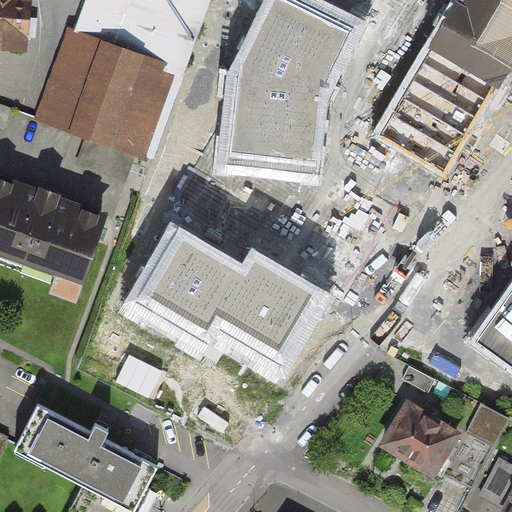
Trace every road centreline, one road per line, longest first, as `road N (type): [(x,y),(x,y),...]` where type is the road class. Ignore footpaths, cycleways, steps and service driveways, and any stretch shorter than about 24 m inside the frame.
road 1 (residential): [(404,296),(264,454)]
road 2 (residential): [(511,174),(404,296)]
road 3 (residential): [(264,454),(373,511)]
